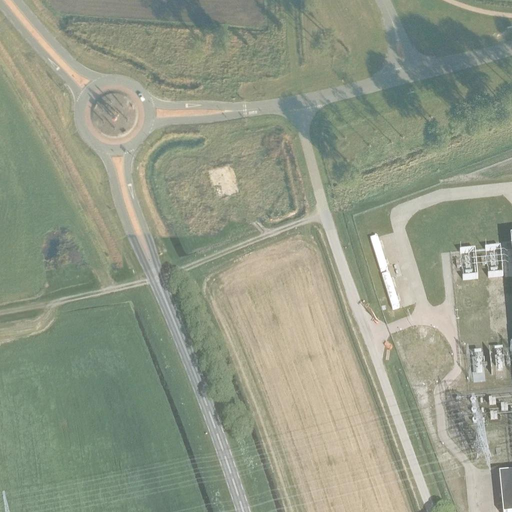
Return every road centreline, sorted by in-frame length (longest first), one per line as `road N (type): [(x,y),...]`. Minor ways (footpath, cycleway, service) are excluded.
road 1 (unclassified): [(428,511),(324,213),(296,102)]
road 2 (track): [(0,312),(156,279),(324,213)]
road 3 (secondary): [(243,511),(156,279)]
road 4 (tertiary): [(296,102),(149,112)]
road 5 (secondary): [(98,146),(156,279)]
road 6 (secondary): [(156,279),(127,180),(130,145)]
road 7 (secondary): [(90,89),(5,0)]
